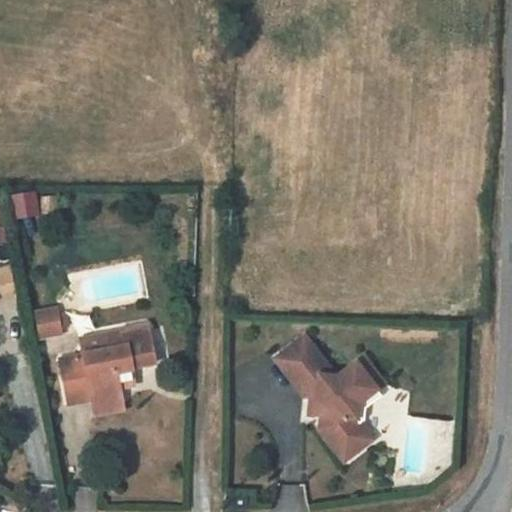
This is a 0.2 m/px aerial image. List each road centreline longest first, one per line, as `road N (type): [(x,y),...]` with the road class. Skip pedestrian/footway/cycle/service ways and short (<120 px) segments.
road 1 (unclassified): [(474,511),(501,465),(511,195)]
road 2 (unknown): [(8,317),(51,511)]
road 3 (unknown): [(288,383),(298,511)]
